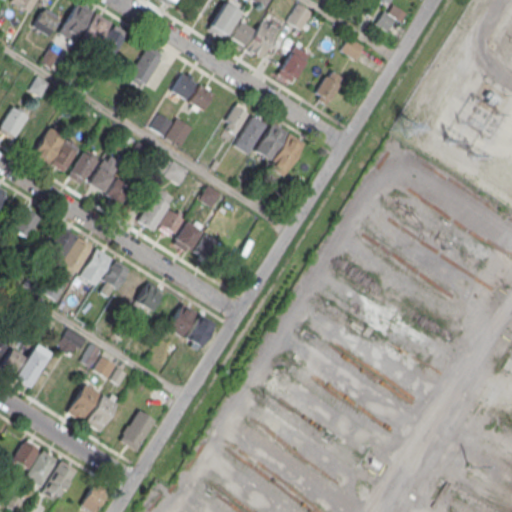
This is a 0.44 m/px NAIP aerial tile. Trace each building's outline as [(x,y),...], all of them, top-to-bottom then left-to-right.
[(15,0),(33,0),(26,12),(13,4),(15,0)] [(74,1),(90,10),(71,42),(55,32),(74,1)] [(223,1),(238,10),(220,38),(205,29),(223,1)] [(300,32),(310,12),(294,4),(284,23),(300,32)] [(30,26),(46,36),(56,19),(40,9),(30,26)] [(93,12),(109,21),(90,53),(74,43),(93,12)] [(235,19),(251,28),(240,46),(225,36),(235,19)] [(260,19),(275,28),(258,56),(243,47),(260,19)] [(110,57),(125,35),(114,26),(98,48),(110,57)] [(347,36),(362,45),(354,59),(338,49),(347,36)] [(292,44),(307,53),(291,79),(276,70),(292,44)] [(145,45),(161,55),(142,86),(126,76),(145,45)] [(329,69),(342,77),(325,105),(315,99),(317,95),(312,92),(323,75),(325,76),(329,69)] [(179,72),(194,81),(183,98),(168,89),(179,72)] [(196,83),(211,92),(200,109),(186,100),(196,83)] [(233,104),(246,112),(233,133),(223,127),(227,122),(223,119),(233,104)] [(0,120),(9,105),(25,115),(10,141),(0,134),(0,120)] [(157,112),(170,120),(162,134),(148,126),(157,112)] [(250,114),(265,123),(245,154),(231,145),(250,114)] [(175,117),(189,126),(178,145),(163,136),(175,117)] [(27,119),(43,128),(28,152),(13,143),(27,119)] [(269,121),(284,131),(267,159),(252,150),(269,121)] [(46,127),(62,136),(46,162),(30,152),(46,127)] [(286,132),(301,141),(284,169),(269,160),(286,132)] [(64,138),(78,146),(61,172),(47,163),(64,138)] [(79,150),(94,159),(79,183),(64,174),(79,150)] [(100,158),(103,160),(107,155),(115,160),(111,165),(114,167),(99,191),(85,182),(100,158)] [(171,159),(186,169),(177,184),(161,175),(171,159)] [(113,177),(128,186),(117,203),(103,194),(113,177)] [(206,184),(219,192),(211,205),(197,197),(206,184)] [(155,187),(170,197),(150,230),(135,220),(155,187)] [(21,243),(39,219),(23,207),(5,231),(21,243)] [(165,209),(180,218),(169,235),(155,226),(165,209)] [(183,221),(198,230),(187,247),(172,238),(183,221)] [(57,224),(73,235),(56,262),(40,252),(57,224)] [(202,233),(217,242),(206,259),(191,250),(202,233)] [(75,235),(91,246),(74,273),(58,263),(75,235)] [(93,247),(109,257),(92,284),(76,274),(93,247)] [(128,268),(144,279),(127,306),(111,296),(128,268)] [(159,290),(146,281),(133,301),(147,309),(159,290)] [(178,301),(195,312),(178,339),(162,329),(178,301)] [(198,313),(214,323),(197,350),(181,340),(198,313)] [(54,345),(74,356),(84,338),(64,327),(54,345)] [(27,387),(46,351),(30,343),(11,379),(27,387)] [(78,360),(87,366),(97,348),(88,343),(78,360)] [(3,367),(16,367),(16,352),(3,352),(3,367)] [(99,355),(112,363),(104,377),(90,369),(99,355)] [(81,383),(96,392),(78,420),(63,411),(81,383)] [(99,394),(114,403),(96,432),(81,422),(99,394)] [(137,410),(151,420),(133,448),(119,439),(137,410)] [(39,449),(54,458),(36,486),(21,477),(39,449)] [(58,460),(73,469),(55,497),(40,488),(58,460)]
